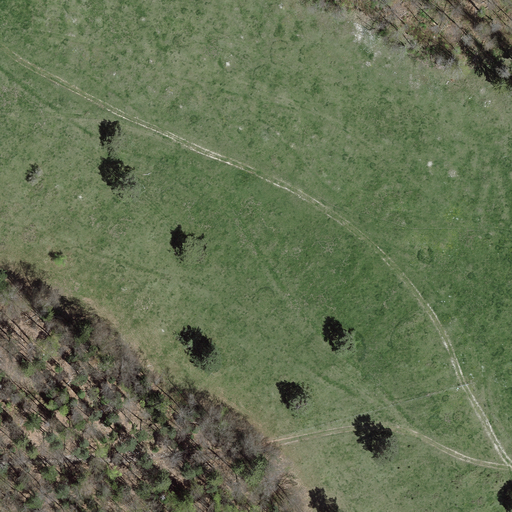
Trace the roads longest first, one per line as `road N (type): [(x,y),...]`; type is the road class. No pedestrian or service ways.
road 1 (track): [(510,468),(430,310),(393,264),(338,217),(284,183),(124,118),(0,46)]
road 2 (track): [(511,469),(395,428),(211,455),(0,465)]
